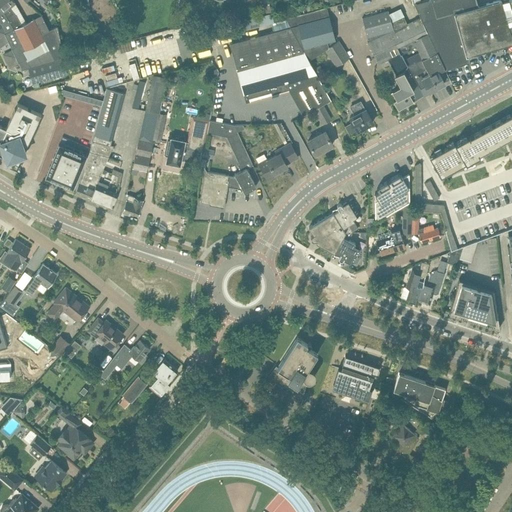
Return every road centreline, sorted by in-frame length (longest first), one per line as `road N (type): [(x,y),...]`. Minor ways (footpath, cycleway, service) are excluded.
road 1 (tertiary): [(257,263),(297,202),(326,179),(511,79)]
road 2 (unclassified): [(423,511),(203,367)]
road 3 (tertiary): [(217,277),(78,229),(0,190)]
road 4 (unclassified): [(26,228),(203,367)]
road 5 (residential): [(79,511),(203,367)]
road 6 (unknown): [(326,179),(276,110),(238,107),(223,46)]
road 7 (unclassified): [(511,347),(353,288)]
road 8 (tertiary): [(449,353),(332,315)]
